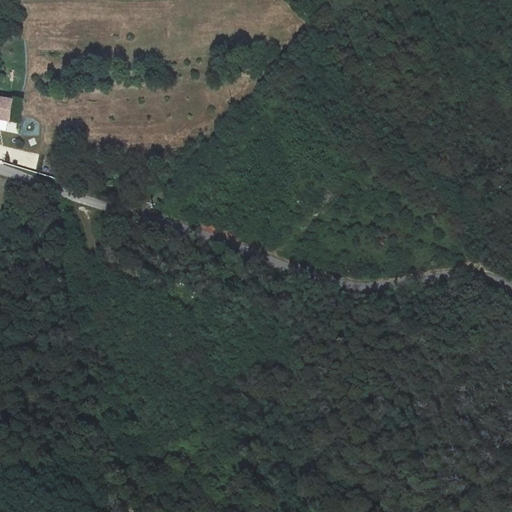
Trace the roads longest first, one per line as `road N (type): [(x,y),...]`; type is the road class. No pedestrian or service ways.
road 1 (unclassified): [(511,288),(467,274),(347,285),(0,171)]
road 2 (track): [(333,0),(145,218)]
